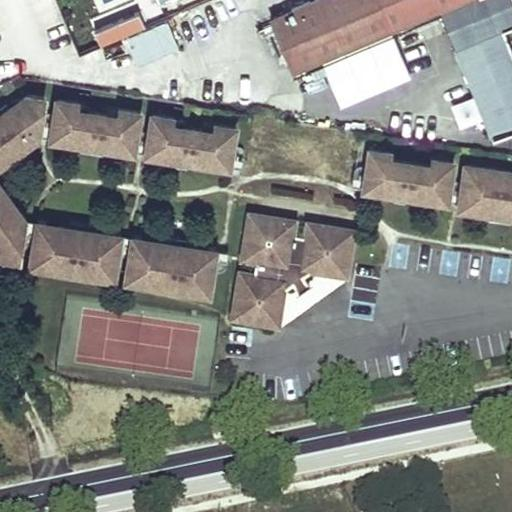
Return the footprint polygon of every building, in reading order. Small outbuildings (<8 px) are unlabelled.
[(391,30),(440,9),(457,47),(503,27),(511,23),(511,0),(311,0),(310,1),(291,9),(275,16),(298,69),(321,59),(342,104),(409,77),(391,30)] [(291,9),(310,1),(309,0),(292,0),(288,2),(291,9)] [(138,11),(94,30),(100,44),(144,25),(138,11)] [(197,41),(190,19),(171,26),(190,83),(209,76),(203,60),(197,41)] [(511,48),(503,27),(457,47),(488,135),(511,127),(511,48)] [(0,162),(5,159),(1,155),(40,127),(44,96),(28,94),(0,113),(0,251),(5,259),(18,261),(23,229),(0,197),(0,187),(1,186),(0,185),(0,162)] [(135,143),(140,112),(118,108),(117,115),(78,110),(80,102),(58,99),(53,130),(73,133),(72,141),(114,148),(115,140),(135,143)] [(230,159),(235,127),(213,124),(212,131),(174,125),(175,117),(153,113),(148,145),(168,148),(167,155),(209,163),(211,155),(230,159)] [(271,150),(276,118),(256,116),(252,147),(271,150)] [(14,153),(32,139),(34,140),(38,137),(40,127),(1,155),(5,159),(9,156),(10,158),(15,154),(14,153)] [(53,130),(51,140),(60,141),(60,139),(72,141),(73,133),(53,130)] [(115,140),(114,148),(125,149),(125,151),(133,153),(135,143),(115,140)] [(148,145),(146,154),(155,156),(155,154),(167,155),(168,148),(148,145)] [(448,192),(453,161),(431,157),(430,165),(391,159),(392,152),(371,148),(366,180),(386,183),(385,190),(428,196),(429,189),(448,192)] [(211,155),(209,163),(220,164),(220,166),(228,168),(230,159),(211,155)] [(511,170),(466,164),(461,195),(481,198),(479,205),(479,209),(511,214),(511,170)] [(366,180),(365,189),(373,190),(373,188),(385,190),(386,183),(366,180)] [(22,214),(8,195),(9,194),(5,190),(4,191),(1,186),(0,187),(0,197),(23,229),(25,216),(23,213),(22,214)] [(429,189),(428,196),(439,198),(439,200),(447,201),(448,192),(429,189)] [(479,205),(481,198),(461,195),(460,202),(479,205)] [(346,274),(353,230),(308,222),(307,236),(292,234),(295,220),(250,213),(243,258),(257,260),(254,274),(241,272),(234,316),(278,323),(284,290),(293,283),(299,292),(310,285),(303,276),(312,269),(346,274)] [(57,231),(58,224),(47,222),(47,221),(39,219),(37,229),(57,231)] [(114,273),(119,242),(99,238),(101,231),(58,224),(57,231),(37,229),(32,260),(52,263),(51,267),(94,273),(95,270),(114,273)] [(119,242),(121,232),(112,231),(111,233),(101,231),(99,238),(119,242)] [(152,247),(153,240),(141,238),(142,236),(133,234),(132,244),(152,247)] [(209,288),(214,257),(194,253),(195,246),(153,240),(152,247),(132,244),(127,275),(147,278),(146,282),(189,289),(190,285),(209,288)] [(214,257),(216,247),(207,246),(207,248),(195,246),(194,253),(214,257)]
